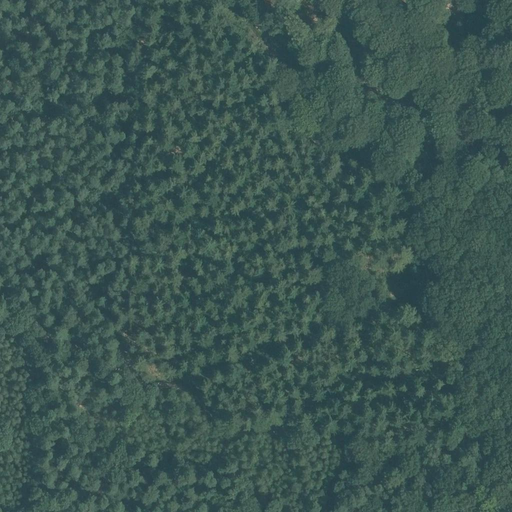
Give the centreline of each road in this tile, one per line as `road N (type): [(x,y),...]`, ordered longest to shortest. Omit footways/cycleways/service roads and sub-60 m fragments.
road 1 (track): [(504,511),(440,280),(348,0)]
road 2 (track): [(118,374),(149,0)]
road 3 (track): [(511,141),(421,101),(331,98),(260,29),(243,0)]
road 4 (track): [(0,98),(137,148)]
